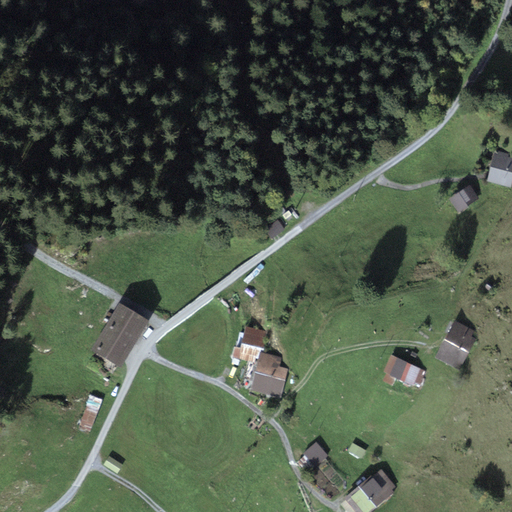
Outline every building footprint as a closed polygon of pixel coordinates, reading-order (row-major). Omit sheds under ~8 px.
[(508,155),(498,153),(491,180),(509,185),(511,175),(511,160),(507,159),(508,155)] [(477,198),(483,191),(476,182),(451,201),(459,211),(477,198)] [(100,367),(113,374),(144,323),(121,309),(86,366),(96,373),(100,367)] [(456,324),(441,352),(439,351),(436,356),(459,369),(462,363),(460,362),(472,340),(469,339),(472,329),(468,327),(466,330),(456,324)] [(246,334),(240,333),(234,358),(241,360),(242,357),(258,361),(260,352),(262,352),(267,333),(247,329),(246,334)] [(272,356),(268,355),(267,358),(262,357),(261,359),(256,379),(253,378),(251,390),(280,398),(287,370),(276,367),(277,361),(271,359),(272,356)] [(388,373),(384,381),(392,385),(396,377),(417,386),(418,384),(420,384),(424,373),(391,357),(385,371),(388,373)] [(79,427),(90,431),(101,400),(91,396),(79,427)] [(315,443),(304,453),(306,455),(297,464),(305,474),(326,455),(315,443)] [(353,445),(349,451),(361,457),(365,451),(353,445)] [(110,458),(106,465),(116,472),(121,465),(110,458)] [(377,475),(361,489),(375,506),(384,498),(387,500),(393,494),(390,491),(393,487),(381,472),(377,475)] [(367,511),(375,506),(361,489),(351,497),(351,498),(347,502),(350,506),(351,505),(356,511),(367,511)]
